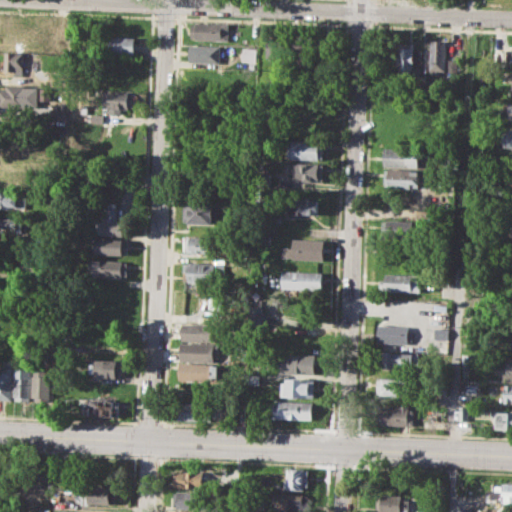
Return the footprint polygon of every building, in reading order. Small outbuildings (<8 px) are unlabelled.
[(197,21),(229,22),(228,41),(196,40),(196,37),(191,37),(191,24),(197,24),(197,21)] [(0,30),(30,32),(30,43),(33,43),(33,51),(0,49),(0,30)] [(104,36),(135,37),(134,56),(111,55),(111,47),(104,46),(104,36)] [(430,39),(447,40),(445,71),(429,70),(430,39)] [(399,42),(414,43),(413,76),(398,75),(399,42)] [(190,45),(221,46),(221,64),(190,63),(190,45)] [(5,53),(25,54),(24,77),(14,77),(14,70),(5,70),(5,53)] [(0,88),(6,89),(6,84),(25,84),(25,89),(31,89),(30,108),(0,107),(0,88)] [(104,92),(132,93),(132,109),(121,108),(121,114),(109,114),(109,107),(103,107),(104,92)] [(389,108),(421,109),(421,123),(389,121),(389,108)] [(50,109),(65,109),(65,119),(50,119),(50,109)] [(89,113),(102,114),(102,123),(88,122),(89,113)] [(386,126),(417,127),(416,144),(385,142),(386,126)] [(509,127),(511,127),(511,146),(503,146),(504,132),(509,132),(509,127)] [(293,139),(322,140),(321,159),(293,158),(293,139)] [(385,147),(416,148),(415,167),(384,166),(385,147)] [(0,149),(27,150),(26,169),(1,169),(1,160),(0,160),(0,149)] [(296,163),(327,164),(326,181),(296,180),(296,163)] [(386,169),(421,170),(420,188),(385,187),(386,169)] [(0,193),(23,194),(23,208),(0,207),(0,193)] [(291,198),(319,199),(319,215),(290,214),(291,198)] [(184,201),(215,202),(215,223),(183,222),(184,201)] [(0,216),(25,217),(25,231),(0,230),(0,216)] [(383,218),(414,219),(413,239),(382,238),(383,218)] [(103,220),(129,221),(128,235),(103,235),(103,220)] [(257,234),(271,234),(271,245),(257,244),(257,234)] [(183,235),(216,236),(216,252),(183,251),(183,235)] [(294,237),(325,239),(324,260),(283,258),(283,246),(294,247),(294,237)] [(91,238),(126,240),(125,255),(90,253),(91,238)] [(88,259),(125,261),(125,278),(88,277),(88,259)] [(184,262),(225,264),(225,283),(183,282),(184,262)] [(282,270),(322,272),(322,289),(282,288),(282,270)] [(385,272),(421,273),(421,291),(384,290),(385,272)] [(0,314),(20,315),(20,332),(0,331),(0,314)] [(182,322),(215,324),(215,341),(181,339),(182,322)] [(378,324),(409,325),(409,344),(377,343),(378,324)] [(436,328),(449,328),(449,340),(435,339),(436,328)] [(497,328),(511,328),(511,347),(497,347),(497,328)] [(181,342),(217,344),(216,361),(181,360),(181,342)] [(383,351),(422,352),(421,370),(383,368),(383,351)] [(280,353),(315,354),(314,374),(279,373),(280,353)] [(463,353),(475,354),(474,368),(463,367),(463,353)] [(506,357),(511,357),(511,381),(502,381),(502,372),(505,372),(506,357)] [(96,359),(122,360),(122,378),(95,377),(95,373),(90,372),(90,363),(96,363),(96,359)] [(0,399),(0,367),(4,367),(4,360),(13,360),(12,399),(0,399)] [(180,363),(217,364),(216,381),(180,380),(180,363)] [(38,366),(37,401),(51,402),(53,375),(48,375),(49,367),(38,366)] [(16,368),(15,399),(33,399),(34,368),(16,368)] [(287,378),(314,379),(313,397),(281,397),(281,381),(287,381),(287,378)] [(378,378),(410,379),(409,396),(377,396),(378,378)] [(504,384),(511,384),(511,403),(503,403),(504,384)] [(93,398),(121,400),(120,417),(93,416),(93,398)] [(278,400),(313,402),(312,420),(272,418),(273,404),(278,405),(278,400)] [(179,401),(213,402),(213,420),(178,419),(179,401)] [(379,405),(399,406),(399,403),(409,404),(409,410),(414,410),(413,425),(378,423),(379,405)] [(458,406),(468,406),(468,421),(458,421),(458,406)] [(494,411),(511,411),(511,430),(493,430),(494,411)] [(287,467),(309,468),(309,486),(304,486),(304,490),(286,489),(287,467)] [(176,470),(210,471),(209,488),(176,487),(176,470)] [(493,482),(511,483),(511,504),(486,503),(487,487),(493,487),(493,482)] [(114,486),(113,504),(88,502),(88,498),(81,498),(82,484),(114,486)] [(179,490),(209,491),(209,509),(174,508),(174,497),(179,497),(179,490)] [(274,493),(306,494),(305,509),(293,509),(293,511),(282,511),(283,508),(273,507),(274,493)] [(377,494),(401,495),(401,499),(408,500),(408,511),(398,511),(376,511),(377,494)]
